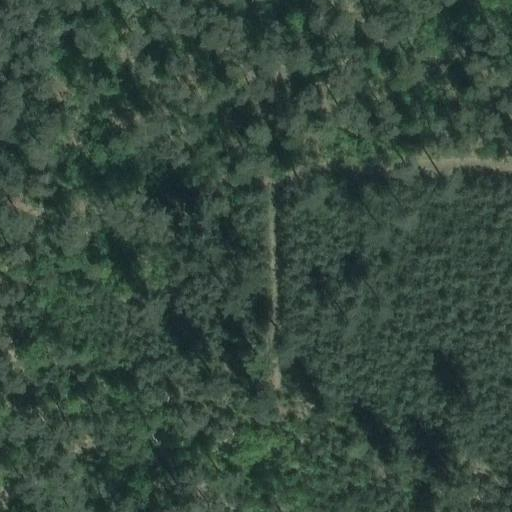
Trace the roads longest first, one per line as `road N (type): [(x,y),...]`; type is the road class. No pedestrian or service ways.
road 1 (track): [(262,0),(255,187),(267,374)]
road 2 (track): [(255,187),(511,195)]
